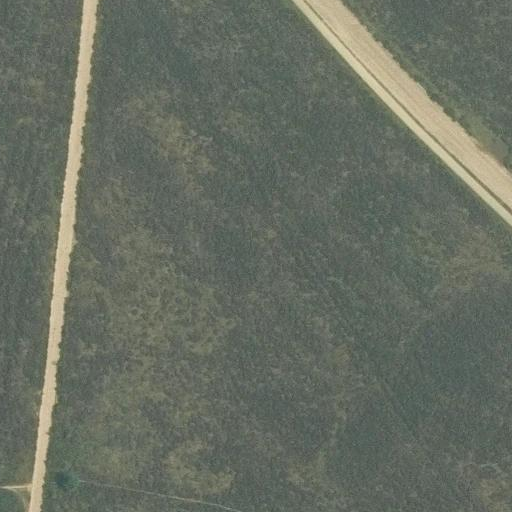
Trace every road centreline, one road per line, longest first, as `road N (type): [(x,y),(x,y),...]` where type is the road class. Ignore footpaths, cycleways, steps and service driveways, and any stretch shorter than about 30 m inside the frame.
road 1 (track): [(91,0),(33,511)]
road 2 (track): [(321,0),(511,192)]
